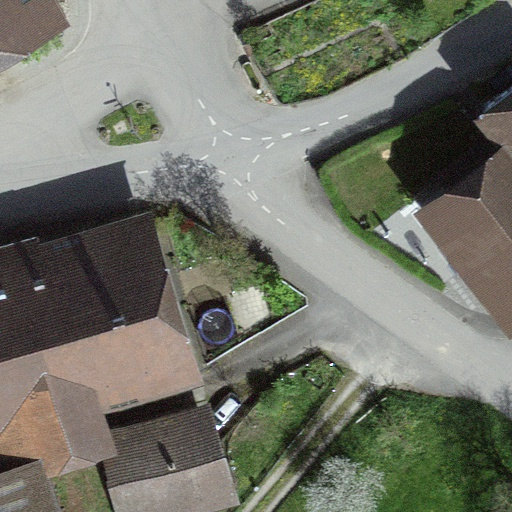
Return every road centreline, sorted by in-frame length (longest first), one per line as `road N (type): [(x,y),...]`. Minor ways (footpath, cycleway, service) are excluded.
road 1 (unknown): [(409,322),(300,327),(0,444)]
road 2 (unclassified): [(232,153),(277,220),(409,322),(511,381)]
road 3 (unclassified): [(511,33),(310,127),(232,153)]
road 4 (unclassified): [(232,153),(0,193)]
road 5 (unclassified): [(151,36),(0,152)]
road 6 (unclassified): [(151,36),(232,153)]
